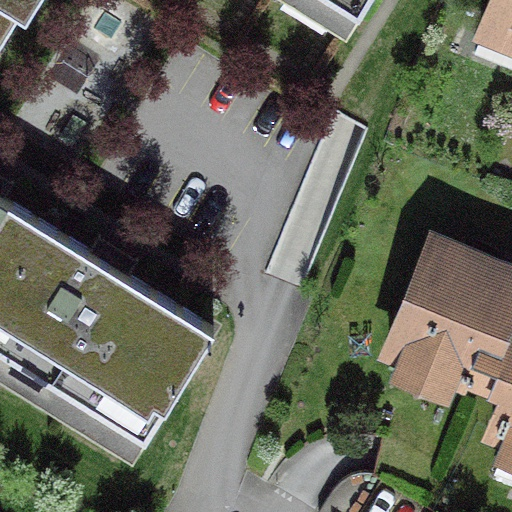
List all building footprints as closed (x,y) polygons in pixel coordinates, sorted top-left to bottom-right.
[(0,0),(0,43),(14,21),(21,25),(37,0),(0,0)] [(326,0),(354,18),(365,0),(326,0)] [(511,0),(490,0),(484,15),(511,26),(511,0)] [(0,352),(143,441),(212,329),(109,265),(0,198),(0,352)] [(511,311),(505,308),(511,291),(511,271),(430,238),(385,349),(463,381),(464,379),(467,380),(469,376),(505,391),(489,432),(505,438),(491,473),(511,481),(511,311)]
